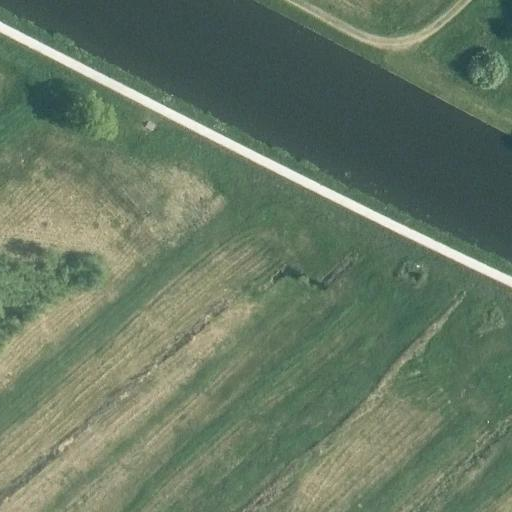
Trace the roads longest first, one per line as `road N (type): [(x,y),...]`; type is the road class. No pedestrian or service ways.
road 1 (track): [(511,294),(0,36)]
road 2 (unclassified): [(464,0),(398,43),(352,32),(293,0)]
